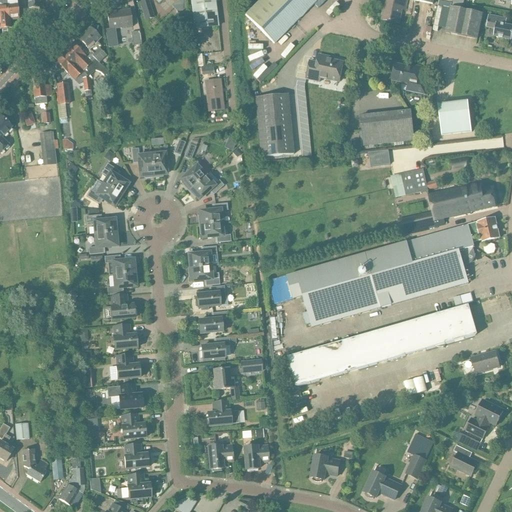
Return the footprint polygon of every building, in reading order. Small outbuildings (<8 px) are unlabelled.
[(0,0),(0,29),(10,28),(9,20),(6,0),(0,0)] [(16,0),(6,0),(9,20),(18,19),(17,9),(16,0)] [(27,0),(29,9),(40,8),(38,0),(27,0)] [(184,0),(179,0),(172,7),(179,15),(186,15),(184,0)] [(215,0),(190,0),(194,30),(218,27),(215,0)] [(317,0),(260,0),(245,16),(274,44),(317,0)] [(398,24),(401,9),(404,10),(406,2),(398,0),(386,0),(383,20),(398,24)] [(154,18),(148,1),(140,3),(146,20),(154,18)] [(451,8),(448,24),(446,33),(477,40),(482,15),(451,8)] [(132,27),(131,20),(130,10),(107,13),(109,30),(132,27)] [(511,38),(511,26),(506,26),(507,20),(488,16),(486,28),(495,29),(493,37),(511,41),(511,38)] [(99,38),(97,36),(90,29),(79,40),(92,53),(90,55),(99,63),(106,56),(98,48),(100,46),(96,42),(99,38)] [(139,33),(131,33),(133,46),(140,45),(139,33)] [(73,45),(66,53),(84,71),(80,75),(83,79),(84,92),(91,91),(90,77),(87,74),(93,69),(89,65),(91,64),(85,58),(86,57),(73,45)] [(56,62),(63,69),(69,75),(73,70),(79,76),(80,75),(84,71),(66,53),(56,62)] [(340,82),(342,68),(345,67),(345,64),(345,63),(344,62),(340,61),(338,62),(327,60),(328,58),(319,56),(317,64),(310,62),(306,80),(320,83),(321,78),(340,82)] [(418,81),(421,68),(409,65),(408,67),(395,65),(392,81),(409,84),(407,92),(425,95),(428,82),(418,81)] [(52,96),(51,96),(50,86),(44,87),(43,80),(32,81),(35,106),(47,104),(46,97),(52,96)] [(210,82),(206,82),(209,112),(218,111),(223,111),(220,81),(210,82)] [(60,106),(69,104),(67,84),(57,85),(60,106)] [(286,95),(265,97),(255,98),(261,158),(292,155),(286,95)] [(468,102),(438,106),(442,136),(472,133),(468,102)] [(361,117),(362,127),(364,148),(414,143),(411,111),(361,117)] [(31,112),(22,115),(27,128),(35,124),(31,112)] [(12,128),(7,123),(0,116),(0,155),(9,146),(1,139),(12,128)] [(57,140),(53,141),(52,134),(40,135),(43,166),(56,165),(54,149),(58,149),(57,140)] [(67,140),(62,141),(63,151),(73,149),(72,145),(67,140)] [(179,141),(174,154),(180,156),(185,143),(179,141)] [(190,145),(184,158),(190,160),(196,148),(190,145)] [(153,178),(151,156),(139,157),(138,149),(132,150),(133,164),(139,163),(140,177),(144,177),(144,179),(153,178)] [(236,149),(232,153),(237,158),(241,155),(236,149)] [(108,151),(103,158),(110,163),(115,156),(108,151)] [(368,152),(369,166),(389,165),(388,151),(368,152)] [(164,155),(154,156),(151,156),(153,178),(163,178),(163,175),(166,175),(164,155)] [(468,157),(450,161),(452,171),(463,169),(464,172),(472,170),(469,159),(468,157)] [(194,170),(181,181),(184,184),(182,185),(188,192),(205,177),(208,174),(203,169),(197,162),(191,167),(194,170)] [(70,164),(67,169),(67,171),(74,176),(78,169),(70,164)] [(108,178),(103,185),(122,197),(127,189),(126,188),(128,185),(116,177),(119,172),(107,164),(101,174),(108,178)] [(423,170),(392,177),(397,199),(428,192),(428,191),(438,189),(435,175),(425,178),(423,170)] [(205,177),(188,192),(195,199),(196,198),(199,200),(209,191),(213,195),(224,186),(219,181),(213,186),(205,177)] [(402,219),(397,220),(401,237),(406,236),(446,227),(444,219),(486,210),(496,208),(491,188),(482,190),(480,184),(470,187),(429,196),(432,212),(402,219)] [(122,197),(103,185),(97,195),(90,191),(87,196),(98,204),(102,199),(113,207),(115,204),(117,205),(122,197)] [(92,210),(98,211),(99,208),(92,203),(88,209),(92,210)] [(227,204),(223,204),(213,205),(214,212),(200,213),(200,216),(198,217),(199,226),(221,224),(220,216),(223,216),(225,214),(225,211),(228,211),(227,204)] [(94,223),(95,235),(118,233),(117,224),(114,224),(114,221),(100,222),(99,216),(86,217),(86,224),(94,223)] [(311,328),(381,309),(468,284),(459,252),(474,248),(473,243),(482,241),(482,243),(485,242),(486,244),(490,243),(491,241),(500,239),(495,219),(485,221),(286,277),(293,300),(303,298),(311,328)] [(221,224),(199,226),(199,235),(202,235),(202,239),(216,237),(217,243),(231,242),(230,235),(222,236),(221,224)] [(118,233),(95,235),(96,248),(88,249),(89,255),(103,254),(102,248),(117,246),(116,243),(118,243),(118,233)] [(187,260),(188,269),(210,267),(209,255),(217,254),(216,247),(202,249),(203,255),(189,256),(189,259),(187,260)] [(113,264),(114,276),(136,274),(135,264),(133,265),(133,261),(119,262),(118,256),(108,257),(104,258),(105,264),(113,264)] [(90,258),(91,265),(102,264),(102,257),(90,258)] [(210,267),(188,269),(188,278),(191,278),(191,282),(205,280),(206,287),(219,285),(218,274),(211,275),(210,267)] [(137,283),(136,274),(114,276),(115,288),(107,289),(108,296),(122,294),(121,288),(135,287),(135,283),(137,283)] [(224,287),(221,287),(211,288),(211,294),(196,296),(198,308),(220,306),(220,300),(226,299),(224,287)] [(111,308),(112,321),(135,319),(133,306),(127,306),(126,296),(111,297),(112,308),(111,308)] [(466,307),(420,320),(429,350),(475,337),(474,335),(471,336),(463,309),(467,308),(466,307)] [(227,313),(223,313),(213,314),(214,320),(199,321),(200,334),(223,332),(221,320),(227,319),(227,313)] [(386,362),(429,350),(420,320),(377,333),(386,362)] [(119,327),(114,327),(115,337),(113,337),(115,350),(137,348),(136,336),(130,336),(129,326),(119,327)] [(88,332),(81,333),(82,340),(89,339),(88,332)] [(377,333),(335,345),(343,374),(386,362),(377,333)] [(229,339),(225,339),(215,340),(216,346),(201,347),(202,360),(225,358),(224,346),(230,345),(229,339)] [(290,358),(291,359),(292,359),(300,385),(299,386),(299,387),(343,374),(335,345),(290,358)] [(481,357),(471,359),(476,374),(500,367),(496,352),(486,355),(487,355),(481,357)] [(132,356),(116,357),(117,367),(116,367),(117,380),(140,378),(139,365),(133,366),(132,356)] [(261,360),(239,362),(241,375),(262,373),(261,360)] [(91,369),(83,370),(83,373),(83,376),(84,381),(85,389),(93,388),(91,369)] [(230,389),(232,401),(239,400),(237,388),(233,388),(232,380),(229,380),(228,370),(213,372),(215,391),(230,389)] [(403,381),(405,396),(425,393),(422,378),(403,381)] [(119,398),(120,410),(143,408),(142,395),(135,396),(134,385),(119,387),(119,388),(107,389),(108,399),(119,398)] [(264,403),(263,401),(256,402),(256,404),(255,404),(256,411),(265,411),(264,403)] [(471,420),(466,431),(483,439),(488,428),(487,428),(490,423),(496,426),(503,412),(483,401),(475,416),(479,418),(477,423),(471,420)] [(209,427),(218,426),(231,425),(239,424),(238,412),(229,413),(228,402),(213,404),(214,414),(207,414),(209,427)] [(11,403),(1,404),(2,412),(12,411),(11,403)] [(94,410),(87,411),(86,411),(87,419),(95,418),(94,410)] [(122,417),(123,427),(122,427),(123,440),(145,438),(145,437),(148,437),(147,427),(144,427),(144,425),(138,426),(137,415),(122,417)] [(3,424),(1,428),(0,429),(0,439),(1,440),(0,441),(0,459),(5,463),(13,450),(6,446),(10,438),(5,435),(10,428),(3,424)] [(29,440),(28,424),(15,425),(16,441),(29,440)] [(263,430),(255,431),(255,439),(263,438),(263,430)] [(93,438),(90,438),(91,449),(94,449),(98,449),(98,438),(93,438)] [(415,456),(406,474),(417,479),(426,461),(430,452),(434,443),(423,438),(419,447),(415,456)] [(468,446),(475,450),(478,444),(471,440),(468,446)] [(124,457),(126,470),(148,468),(147,455),(141,456),(140,445),(125,447),(126,457),(124,457)] [(468,452),(456,446),(454,452),(458,454),(451,467),(471,477),(473,472),(476,472),(478,468),(477,466),(478,463),(465,457),(468,452)] [(221,447),(218,447),(208,448),(210,470),(211,470),(211,473),(222,472),(221,470),(223,469),(222,463),(233,462),(231,447),(221,448),(221,447)] [(268,463),(267,453),(267,447),(257,448),(257,447),(244,448),(245,461),(246,471),(259,470),(258,463),(268,463)] [(22,451),(23,461),(24,467),(29,470),(26,475),(40,483),(46,472),(44,471),(48,465),(40,460),(36,466),(32,464),(34,461),(34,450),(22,451)] [(50,452),(52,475),(63,474),(60,451),(50,452)] [(73,477),(64,491),(59,500),(69,506),(70,504),(75,507),(83,494),(79,491),(84,483),(84,470),(81,470),(80,459),(79,459),(79,455),(72,456),(72,460),(73,477)] [(315,456),(313,469),(311,479),(312,479),(312,480),(314,482),(316,483),(317,483),(319,483),(322,482),(322,481),(324,481),(325,475),(337,477),(340,462),(328,460),(328,459),(315,456)] [(364,493),(365,494),(365,495),(366,497),(367,498),(369,499),(371,500),(374,499),(374,498),(376,499),(378,493),(395,501),(401,487),(385,479),(385,478),(374,473),(364,493)] [(122,499),(128,499),(128,500),(151,498),(150,485),(144,485),(143,475),(127,477),(128,487),(127,487),(127,489),(121,490),(122,499)] [(442,485),(438,494),(444,497),(448,488),(442,485)] [(451,511),(452,510),(440,505),(441,504),(429,498),(422,511),(451,511)]
